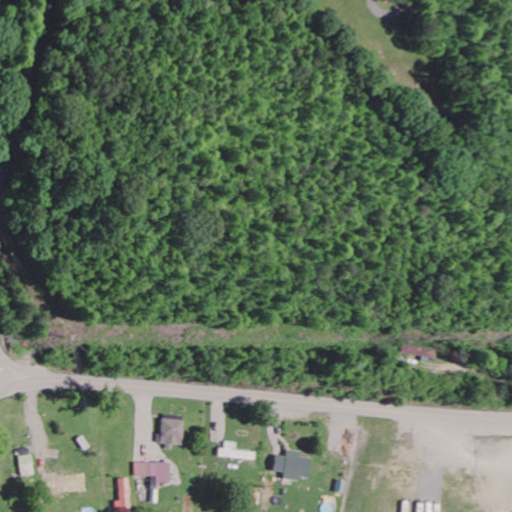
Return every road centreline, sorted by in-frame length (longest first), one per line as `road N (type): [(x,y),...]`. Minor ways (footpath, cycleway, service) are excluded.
road 1 (secondary): [(0,395),(64,383),(511,420)]
road 2 (residential): [(0,208),(47,0)]
